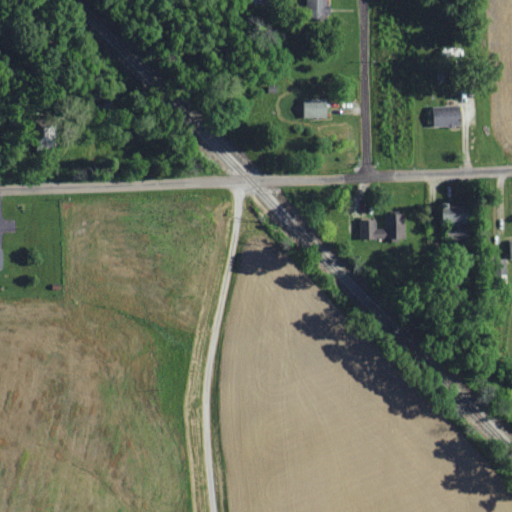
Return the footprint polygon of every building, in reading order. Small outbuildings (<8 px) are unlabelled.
[(326,9),(326,0),(305,0),(305,17),(325,18),(325,9),(326,9)] [(304,118),(328,117),(327,101),(304,102),(304,118)] [(434,126),(461,125),(461,106),(434,106),(434,126)] [(470,208),(449,208),(449,223),(451,223),(451,240),(470,240),(470,208)] [(360,219),(360,238),(398,239),(398,215),(374,214),(374,219),(360,219)]
